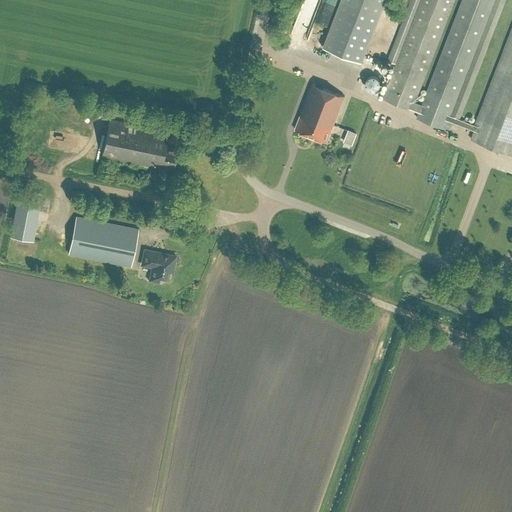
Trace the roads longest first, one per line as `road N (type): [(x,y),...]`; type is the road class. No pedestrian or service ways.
road 1 (unclassified): [(511,353),(274,259),(263,239),(271,195)]
road 2 (track): [(228,215),(201,296),(157,511)]
road 3 (track): [(263,216),(0,168)]
road 4 (unclassified): [(511,288),(271,195)]
road 5 (track): [(390,307),(322,511)]
road 6 (unclassified): [(271,195),(240,161),(267,0)]
